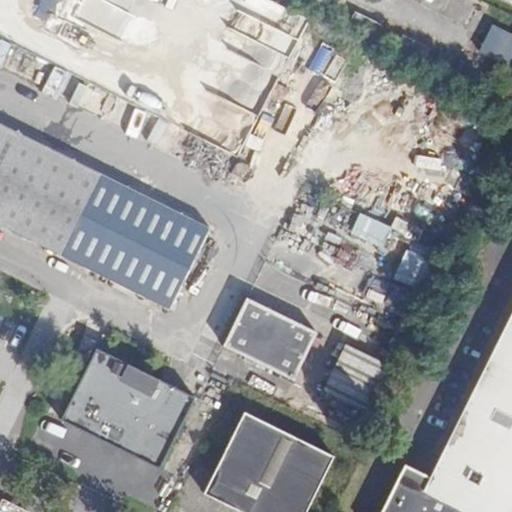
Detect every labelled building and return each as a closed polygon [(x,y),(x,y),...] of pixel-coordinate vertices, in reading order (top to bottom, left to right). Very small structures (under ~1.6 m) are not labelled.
[(62,21),(72,0),(38,0),(35,7),(62,21)] [(80,0),(73,16),(126,39),(136,14),(126,10),(129,0),(80,0)] [(502,73),(511,57),(511,38),(491,26),(473,54),(502,73)] [(0,61),(10,53),(0,42),(0,61)] [(511,136),(511,120),(510,119),(501,135),(510,140),(511,136)] [(212,227),(0,120),(0,223),(171,309),(212,227)] [(380,248),(388,226),(354,215),(347,237),(380,248)] [(409,287),(423,259),(404,250),(391,278),(409,287)] [(318,332),(249,298),(225,346),(295,380),(318,332)] [(511,511),(511,317),(433,476),(407,463),(383,511),(511,511)] [(193,403),(95,354),(59,425),(158,474),(193,403)] [(331,380),(337,391),(357,382),(351,370),(331,380)] [(307,511),(331,463),(242,419),(201,501),(223,511),(307,511)]
